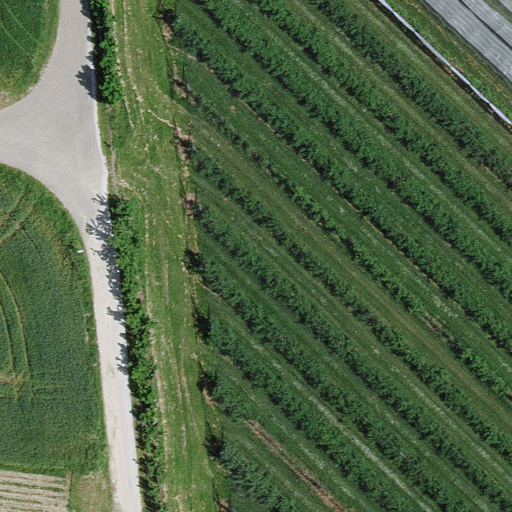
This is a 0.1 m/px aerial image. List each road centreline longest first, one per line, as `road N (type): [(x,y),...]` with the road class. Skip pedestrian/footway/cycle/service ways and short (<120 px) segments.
road 1 (track): [(81,165),(153,511)]
road 2 (track): [(68,0),(81,165)]
